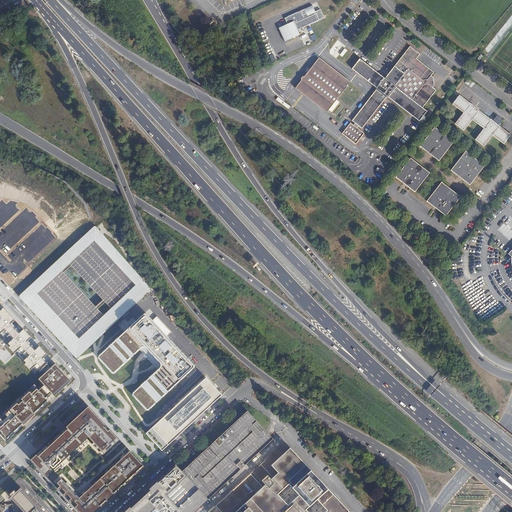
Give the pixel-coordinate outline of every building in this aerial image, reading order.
[(288,24),(279,29),(286,43),(301,36),(299,31),(320,22),(320,19),(313,7),(305,10),(307,14),(303,15),(301,12),(285,19),(288,24)] [(353,120),(356,122),(360,125),(362,127),(385,98),(388,97),(419,122),(427,112),(422,108),(436,91),(433,88),(430,86),(431,84),(431,80),(429,79),(431,76),(434,73),(416,59),(420,54),(410,46),(386,77),(383,78),(360,59),(352,69),(376,88),(376,91),(353,120)] [(319,58),(295,88),(326,113),(350,83),(319,58)] [(475,140),(484,147),(492,136),(504,145),(511,136),(500,128),(505,122),(495,114),(490,120),(460,95),(452,105),(463,113),(454,124),(464,131),(472,120),(483,129),(475,140)] [(358,127),(354,124),(351,122),(343,133),(357,143),(365,132),(358,127)] [(419,146),(439,161),(453,142),(434,127),(419,146)] [(450,170),(470,185),(484,166),(465,151),(450,170)] [(395,177),(414,192),(429,173),(410,158),(395,177)] [(427,201),(446,216),(460,197),(441,182),(427,201)] [(68,184),(68,243),(75,237),(76,237),(76,234),(80,234),(83,231),(79,227),(81,225),(81,220),(85,218),(87,218),(87,207),(68,184)] [(99,229),(98,227),(97,227),(96,227),(95,227),(94,228),(23,295),(22,296),(22,297),(22,298),(22,299),(31,309),(72,353),(77,358),(78,359),(79,359),(80,359),(80,358),(95,345),(150,292),(151,291),(151,290),(151,289),(151,288),(150,287),(99,229)] [(41,377),(0,414),(0,434),(7,443),(50,403),(46,399),(51,394),(54,397),(71,382),(54,364),(51,367),(43,358),(47,355),(39,346),(35,350),(28,341),(32,338),(4,308),(0,311),(0,342),(13,356),(18,351),(25,359),(23,361),(31,370),(32,368),(41,377)] [(161,369),(134,395),(148,411),(195,367),(145,314),(99,358),(114,374),(138,352),(145,346),(161,363),(162,365),(162,366),(161,369)] [(223,392),(207,375),(172,407),(147,432),(162,448),(223,392)] [(106,455),(121,440),(89,406),(31,459),(48,477),(53,473),(90,438),(106,455)] [(207,498),(208,499),(218,490),(219,488),(236,473),(237,472),(239,470),(248,462),(250,460),(252,458),(273,438),(247,411),(243,415),(241,417),(225,431),(223,433),(206,449),(205,450),(188,466),(186,468),(182,471),(207,498)] [(343,511),(346,510),(283,443),(208,511),(343,511)] [(80,497),(62,478),(57,482),(60,486),(58,488),(80,511),(93,511),(144,465),(130,450),(121,459),(92,485),(80,497)] [(174,476),(169,471),(124,511),(194,511),(201,505),(200,504),(207,498),(182,471),(176,464),(170,469),(175,474),(174,476)] [(42,511),(37,506),(20,488),(16,492),(13,488),(11,486),(6,490),(8,493),(10,494),(12,496),(10,497),(24,511),(42,511)]
